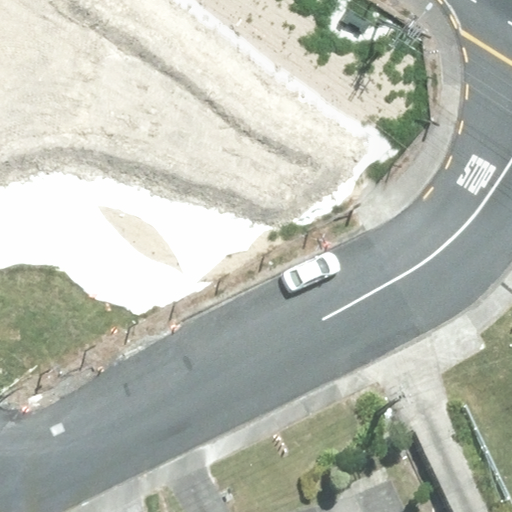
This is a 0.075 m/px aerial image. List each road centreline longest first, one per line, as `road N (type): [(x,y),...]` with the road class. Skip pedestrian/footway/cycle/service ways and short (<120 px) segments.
road 1 (residential): [(452,174),(292,188),(216,219),(137,340),(112,410)]
road 2 (residential): [(0,451),(65,366),(103,293),(120,222),(93,148),(41,83)]
road 3 (primary): [(452,174),(41,83)]
road 4 (primary): [(354,0),(511,48)]
road 5 (residential): [(0,466),(112,410)]
